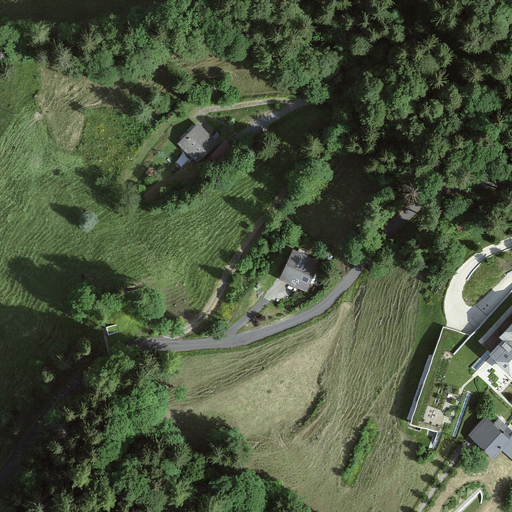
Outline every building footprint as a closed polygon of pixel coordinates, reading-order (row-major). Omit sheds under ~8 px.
[(217,143),(197,123),(178,143),(198,162),(217,143)] [(280,278),(305,290),(319,259),(293,248),(280,278)] [(442,325),(409,421),(442,431),(453,435),(466,391),(460,389),(494,355),(511,371),(511,313),(486,341),(457,331),(442,325)] [(500,445),(509,435),(487,415),(470,434),(492,454),(500,445)] [(509,435),(500,445),(511,456),(511,433),(509,435)]
